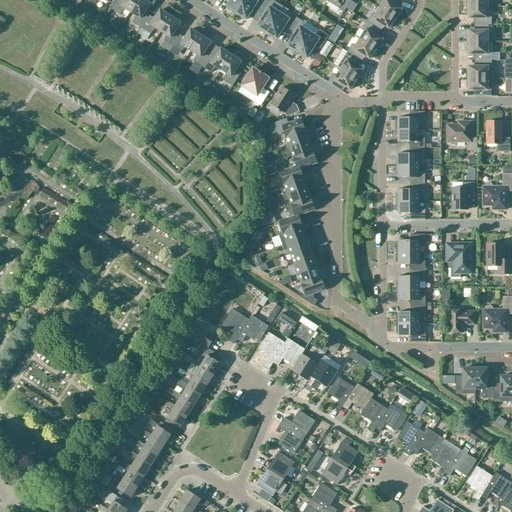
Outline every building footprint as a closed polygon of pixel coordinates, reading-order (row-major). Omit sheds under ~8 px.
[(130,12),(138,0),(116,0),(111,9),(120,15),(125,9),(130,12)] [(133,23),(141,28),(150,15),(145,12),(150,3),(145,0),(138,0),(130,12),(136,15),(133,23)] [(237,12),(244,0),(231,0),(226,8),(234,13),(235,11),(237,12)] [(244,0),(237,12),(238,13),(237,15),(245,20),(248,16),(253,9),(258,12),(266,0),(244,0)] [(259,23),(257,27),(265,32),(266,31),(267,32),(279,13),(283,7),(274,1),(275,1),(273,0),(266,0),(258,12),(264,16),(259,23)] [(330,0),(330,1),(340,7),(339,8),(344,12),(351,0),(330,0)] [(380,8),(397,20),(402,12),(400,11),(402,9),(396,5),(398,0),(382,0),(384,1),(380,8)] [(353,13),(358,5),(352,2),(347,9),(353,13)] [(476,18),(476,24),(492,24),(492,15),(488,15),(488,6),(467,6),(467,15),(469,15),(469,18),(476,18)] [(372,14),(367,22),(380,30),(383,25),(389,29),(391,26),(392,27),(397,20),(380,8),(378,11),(375,16),(372,14)] [(141,28),(138,33),(147,39),(150,34),(155,28),(161,31),(170,16),(160,10),(155,18),(150,15),(141,28)] [(290,29),(298,18),(291,14),(287,12),(284,16),(279,13),(267,32),(269,33),(268,34),(276,39),(285,26),(290,29)] [(170,16),(161,31),(166,35),(164,40),(173,46),(180,35),(175,31),(181,23),(170,16)] [(297,51),(310,32),(301,27),(304,22),(298,18),(290,29),(296,33),(287,47),(295,52),(296,50),(297,51)] [(121,25),(112,19),(108,26),(117,31),(121,25)] [(365,31),(360,39),(378,50),(382,43),(381,42),(383,39),(376,35),(380,30),(367,22),(362,29),(365,31)] [(492,24),(476,24),(476,31),(469,31),(469,34),(467,34),(467,42),(488,42),(488,34),(492,34),(492,24)] [(343,30),(337,26),(328,40),(334,44),(343,30)] [(180,35),(173,46),(181,51),(182,51),(186,48),(191,51),(201,36),(191,29),(185,38),(180,35)] [(310,32),(297,51),(299,52),(298,54),(306,59),(315,45),(320,49),(329,36),(321,31),(315,35),(310,32)] [(211,42),(201,36),(191,51),(196,54),(193,61),(195,62),(202,67),(210,54),(205,51),(211,42)] [(347,52),(360,60),(363,55),(370,59),(371,56),(373,57),(378,50),(360,39),(357,44),(356,46),(352,44),(347,52)] [(327,41),(319,54),(325,58),(333,45),(327,41)] [(492,42),(488,42),(467,42),(467,51),(469,51),(469,54),(476,54),(476,60),(492,60),(492,42)] [(210,54),(202,67),(211,73),(216,67),(221,70),(231,55),(221,48),(221,49),(215,57),(210,54)] [(347,52),(338,67),(358,80),(363,73),(361,72),(363,69),(357,65),(360,60),(347,52)] [(156,58),(162,62),(165,58),(159,54),(156,58)] [(231,55),(221,70),(227,74),(223,81),(232,86),(241,73),(236,70),(241,61),(231,55)] [(317,56),(312,64),(318,68),(323,60),(317,56)] [(492,70),(492,60),(476,60),(476,67),(469,67),(469,70),(467,70),(467,78),(488,78),(488,70),(492,70)] [(358,80),(338,67),(337,67),(341,69),(336,76),(333,74),(328,82),(341,90),(344,85),(350,89),(352,87),(353,88),(358,80)] [(263,75),(264,74),(259,71),(258,72),(253,69),(242,86),(253,92),(249,98),(261,106),(269,92),(262,88),(268,79),(263,75)] [(199,77),(195,83),(201,87),(205,81),(199,77)] [(488,78),(467,78),(467,87),(469,87),(469,90),(476,90),(476,96),(492,96),(492,87),(488,87),(488,78)] [(214,85),(210,92),(217,97),(221,90),(214,85)] [(285,113),(286,117),(299,112),(297,105),(296,105),(289,101),(293,95),(282,87),(271,104),(285,113)] [(247,116),(253,120),(257,115),(250,111),(247,116)] [(396,121),(396,130),(418,130),(418,123),(425,123),(425,112),(410,112),(410,118),(398,118),(398,121),(396,121)] [(286,119),(275,123),(279,135),(284,133),(286,138),(305,131),(301,120),(288,125),(286,119)] [(458,122),(458,125),(447,125),(447,142),(449,142),(449,143),(451,145),(455,145),(457,143),(457,142),(467,142),(467,151),(477,151),(477,138),(471,138),(471,122),(458,122)] [(487,122),(487,144),(497,144),(497,152),(510,152),(510,138),(502,138),(502,122),(487,122)] [(410,142),(410,148),(425,148),(425,145),(425,136),(418,136),(418,130),(396,130),(396,139),(398,139),(398,142),(410,142)] [(305,131),(286,138),(290,148),(309,141),(305,131)] [(292,153),(294,158),(312,151),(309,141),(290,148),(285,150),(287,155),(292,153)] [(267,154),(272,152),(269,144),(264,146),(267,154)] [(398,157),(396,157),(396,166),(418,166),(418,159),(425,159),(425,148),(410,148),(410,154),(398,154),(398,157)] [(312,151),(294,158),(297,168),(299,168),(316,162),(312,151)] [(270,162),(276,160),(274,154),(268,156),(270,162)] [(418,172),(418,166),(396,166),(396,175),(398,175),(398,178),(410,178),(410,184),(425,184),(425,181),(425,172),(418,172)] [(297,168),(280,174),(284,184),(303,178),(299,168),(297,168)] [(511,173),(503,174),(503,187),(492,187),(492,185),(491,183),(486,183),(485,185),(485,187),(483,187),(483,206),(493,205),(493,210),(507,209),(507,191),(511,191),(511,173)] [(303,178),(284,184),(288,195),(307,188),(303,178)] [(462,188),(452,188),(452,196),(450,196),(450,204),(452,204),(452,210),(468,210),(468,196),(475,196),(475,182),(462,183),(462,188)] [(425,195),(425,184),(410,184),(410,190),(398,190),(398,193),(396,193),(396,202),(418,202),(418,195),(425,195)] [(288,195),(283,196),(285,201),(289,199),(291,205),(310,198),(307,188),(288,195)] [(291,205),(287,206),(291,217),(314,209),(310,198),(291,205)] [(277,210),(273,200),(267,202),(271,212),(277,210)] [(418,202),(396,202),(396,210),(398,210),(398,213),(410,213),(410,220),(425,220),(425,208),(425,202),(418,202)] [(263,220),(261,223),(262,227),(276,222),(274,216),(263,220)] [(299,216),(280,223),(284,234),(302,227),(299,216)] [(284,234),(279,235),(283,246),(306,237),(302,227),(284,234)] [(396,244),(396,253),(418,253),(418,246),(425,246),(425,234),(410,234),(410,241),(398,241),(398,244),(396,244)] [(260,235),(254,237),(255,238),(257,244),(263,241),(260,235)] [(306,237),(283,246),(285,250),(289,249),(291,254),(310,247),(306,237)] [(471,273),(471,244),(447,244),(447,261),(448,261),(448,268),(451,268),(451,278),(461,278),(461,273),(471,273)] [(498,266),(498,274),(511,274),(511,260),(503,260),(503,244),(487,244),(487,266),(498,266)] [(310,247),(291,254),(293,259),(288,261),(290,266),(295,264),(313,257),(310,247)] [(411,264),(411,271),(425,271),(425,259),(418,259),(418,253),(396,253),(396,262),(398,262),(398,264),(411,264)] [(313,257),(295,264),(298,274),(317,268),(313,257)] [(259,266),(262,273),(268,270),(266,264),(259,266)] [(317,268),(298,274),(302,285),(321,278),(317,268)] [(425,282),(425,271),(411,271),(411,277),(399,277),(399,280),(396,280),(396,288),(419,288),(418,282),(425,282)] [(321,278),(302,285),(306,294),(300,297),(314,306),(317,300),(314,298),(312,293),(316,292),(316,294),(322,291),(322,289),(325,288),(321,278)] [(411,300),(411,306),(425,306),(425,303),(425,295),(419,295),(419,288),(396,288),(396,297),(399,297),(399,300),(411,300)] [(259,304),(263,307),(268,299),(264,296),(259,304)] [(507,313),(511,313),(511,296),(508,297),(503,297),(503,310),(494,310),(494,308),(492,306),(487,306),(485,308),(485,310),(483,310),(483,328),(493,328),(493,332),(507,332),(507,313)] [(276,316),(281,309),(276,306),(271,313),(276,316)] [(396,315),(396,324),(419,324),(419,318),(425,318),(425,310),(425,306),(411,306),(411,312),(399,313),(399,315),(396,315)] [(236,340),(248,320),(232,310),(221,326),(233,334),(228,341),(233,344),(236,340)] [(475,325),(475,311),(463,311),(448,311),(448,333),(463,333),(463,325),(475,325)] [(282,313),(278,319),(289,326),(293,329),(297,323),(282,313)] [(251,316),(248,320),(236,340),(241,343),(245,335),(257,343),(268,327),(251,316)] [(313,323),(309,329),(315,332),(318,327),(313,323)] [(194,324),(188,334),(188,335),(207,347),(208,348),(214,338),(194,324)] [(419,324),(396,324),(396,333),(399,333),(399,336),(411,336),(411,343),(425,342),(425,331),(419,331),(419,324)] [(267,370),(272,363),(284,344),(268,333),(258,350),(269,357),(262,367),(267,370)] [(188,335),(184,340),(195,347),(197,342),(198,342),(188,335)] [(284,344),(272,363),(277,366),(282,359),(293,366),(301,354),(304,350),(287,339),(284,344)] [(328,348),(328,349),(334,354),(340,344),(333,340),(331,345),(328,348)] [(203,346),(199,353),(206,357),(201,364),(215,373),(221,363),(214,359),(218,355),(203,345),(203,346)] [(324,346),(319,354),(323,357),(328,348),(324,346)] [(186,354),(180,350),(177,354),(183,358),(186,354)] [(351,357),(356,361),(360,356),(354,352),(351,357)] [(301,354),(293,366),(291,371),(301,377),(297,385),(303,389),(305,385),(318,365),(301,354)] [(199,368),(195,374),(208,383),(215,373),(201,364),(194,359),(191,363),(199,368)] [(337,372),(321,361),(318,365),(305,385),(311,388),(315,381),(327,388),(337,372)] [(475,394),(475,389),(475,367),(467,367),(467,369),(463,369),(463,381),(456,381),(456,394),(475,394)] [(482,398),(494,398),(494,389),(494,381),(487,381),(487,369),(483,369),(483,367),(475,367),(475,389),(482,389),(482,398)] [(188,385),(201,393),(208,383),(195,374),(187,369),(184,373),(192,378),(188,385)] [(494,389),(494,398),(494,402),(511,401),(511,374),(505,374),(505,376),(501,376),(501,389),(494,389)] [(162,377),(159,381),(167,386),(170,382),(162,377)] [(341,407),(353,388),(337,378),(327,394),(338,401),(333,408),(338,411),(341,407)] [(181,395),(195,404),(201,393),(188,385),(181,380),(178,384),(185,388),(181,395)] [(362,410),(370,399),(373,394),(356,384),(353,388),(341,407),(346,410),(351,403),(362,410)] [(402,387),(398,393),(404,397),(408,391),(402,387)] [(178,399),(174,405),(188,414),(195,404),(181,395),(174,390),(171,394),(178,399)] [(370,399),(362,410),(359,415),(371,422),(366,430),(371,433),(374,429),(386,409),(370,399)] [(167,400),(164,404),(172,409),(166,417),(168,418),(166,422),(178,430),(186,416),(188,414),(174,405),(167,400)] [(427,406),(420,402),(416,409),(423,413),(427,406)] [(386,409),(374,429),(380,432),(384,425),(396,432),(406,416),(389,405),(386,409)] [(280,423),(304,438),(315,422),(298,411),(291,423),(283,418),(280,423)] [(151,436),(164,445),(173,430),(160,422),(158,426),(151,421),(148,425),(155,429),(151,436)] [(408,456),(410,452),(423,432),(407,422),(396,438),(407,445),(402,453),(408,456)] [(304,438),(280,423),(277,428),(285,433),(277,445),(293,455),(304,438)] [(132,437),(138,428),(133,425),(127,434),(132,437)] [(423,432),(410,452),(415,455),(420,447),(432,455),(439,443),(442,439),(425,428),(423,432)] [(464,429),(459,437),(466,441),(471,433),(464,429)] [(148,440),(144,446),(158,455),(164,445),(151,436),(144,431),(142,435),(148,440)] [(473,445),(478,438),(471,434),(466,441),(473,445)] [(342,442),(331,459),(352,473),(356,468),(351,464),(358,453),(348,447),(350,443),(345,439),(342,443),(342,442)] [(138,457),(151,466),(158,455),(144,446),(138,442),(135,446),(142,450),(138,457)] [(439,443),(432,455),(429,459),(440,467),(436,474),(441,477),(443,473),(456,454),(439,443)] [(119,444),(114,451),(120,454),(124,447),(119,444)] [(456,454),(443,473),(449,477),(454,469),(465,477),(475,460),(466,455),(469,451),(465,448),(462,452),(458,449),(456,454)] [(135,461),(131,467),(144,476),(151,466),(138,457),(131,452),(128,456),(135,461)] [(262,467),(283,480),(294,463),(278,453),(271,465),(266,462),(262,467)] [(144,476),(131,467),(124,463),(124,462),(120,458),(117,462),(122,465),(121,467),(128,471),(124,478),(138,487),(144,476)] [(311,471),(317,462),(312,459),(307,468),(311,471)] [(352,473),(331,459),(320,476),(337,486),(344,474),(349,477),(352,473)] [(264,474),(256,486),(257,487),(262,490),(272,496),(273,497),(276,493),(280,495),(286,485),(282,482),(283,480),(262,467),(259,472),(264,474)] [(480,496),(492,477),(476,467),(466,483),(477,490),(472,497),(477,500),(480,496)] [(100,476),(97,480),(107,487),(110,482),(106,480),(108,476),(102,472),(100,476)] [(115,476),(115,477),(122,482),(117,490),(130,498),(138,487),(124,478),(117,473),(115,476)] [(315,477),(310,473),(307,478),(312,481),(315,477)] [(495,473),(492,477),(480,496),(485,499),(489,492),(501,499),(509,488),(511,483),(495,473)] [(310,501),(327,511),(336,511),(337,511),(329,506),(337,495),(321,484),(310,501)] [(511,511),(511,489),(509,488),(501,499),(498,504),(510,511),(509,511),(511,511)] [(181,500),(195,509),(199,502),(206,507),(209,503),(201,498),(200,499),(187,491),(181,500)] [(108,511),(109,511),(126,511),(128,511),(121,506),(124,502),(109,493),(105,500),(112,505),(108,511)] [(418,511),(451,511),(455,506),(444,499),(442,503),(437,500),(430,511),(422,506),(418,511)] [(181,500),(174,510),(177,511),(199,511),(195,509),(181,500)] [(327,511),(310,501),(303,511),(327,511)]
